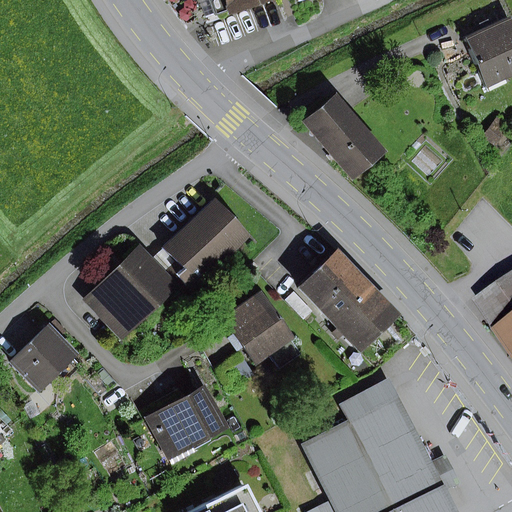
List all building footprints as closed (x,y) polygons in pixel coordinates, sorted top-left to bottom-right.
[(209,0),(215,14),(224,12),(225,16),(269,0),(209,0)] [(511,22),(511,19),(463,40),(485,92),(511,80),(510,75),(511,74),(511,22)] [(330,96),(297,127),(352,185),(385,154),(330,96)] [(511,129),(495,118),(481,137),(503,153),(511,140),(511,129)] [(210,201),(146,261),(174,291),(181,298),(245,238),(210,201)] [(135,250),(79,301),(118,343),(174,291),(146,261),(135,250)] [(393,319),(328,257),(293,294),(357,356),(393,319)] [(511,283),(484,303),(511,344),(511,283)] [(234,322),(227,326),(252,366),(269,355),(278,368),(300,354),(260,292),(228,312),(234,322)] [(46,324),(5,363),(32,392),(56,370),(65,380),(79,366),(70,356),(73,353),(46,324)] [(343,419),(295,443),(323,501),(314,505),(317,511),(447,511),(440,497),(458,489),(443,459),(432,464),(388,376),(335,402),(343,419)] [(202,388),(142,417),(162,459),(222,430),(202,388)] [(0,418),(0,437),(10,429),(0,418)] [(251,511),(240,487),(189,511),(251,511)]
